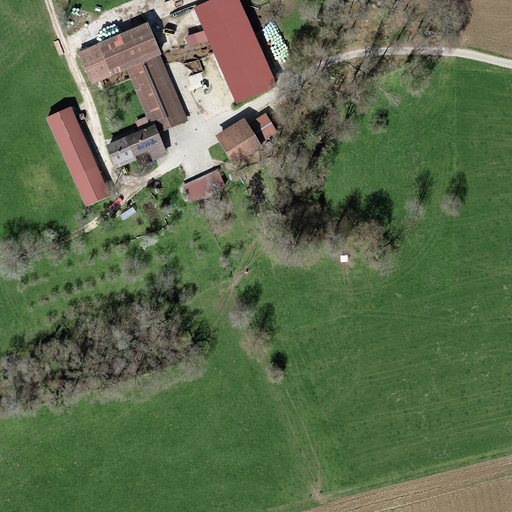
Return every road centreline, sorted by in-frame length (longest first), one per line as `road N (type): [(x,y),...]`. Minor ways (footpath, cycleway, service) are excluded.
road 1 (track): [(511,67),(418,54),(321,73),(129,186),(112,173),(49,0)]
road 2 (track): [(0,265),(79,231),(114,208),(129,186)]
